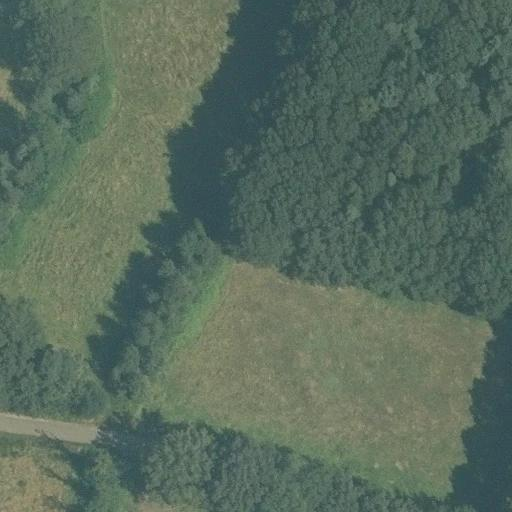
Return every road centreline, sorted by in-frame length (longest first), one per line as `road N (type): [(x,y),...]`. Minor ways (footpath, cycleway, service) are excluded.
road 1 (unclassified): [(0,426),(117,443),(361,511)]
road 2 (track): [(117,443),(0,337)]
